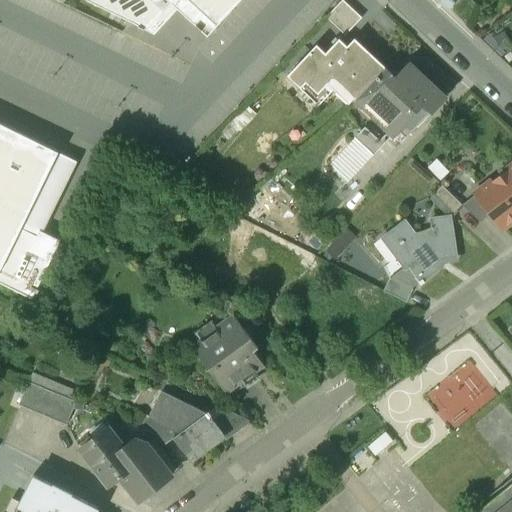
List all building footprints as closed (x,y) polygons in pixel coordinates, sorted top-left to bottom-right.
[(85,0),(86,1),(136,25),(136,26),(146,31),(146,30),(147,31),(147,30),(148,30),(175,0),(85,0)] [(187,0),(175,0),(148,30),(147,30),(147,31),(146,30),(146,31),(154,35),(177,10),(207,37),(216,27),(215,26),(212,30),(196,15),(200,11),(198,10),(199,10),(187,0)] [(187,0),(199,10),(198,10),(200,11),(196,15),(212,30),(215,26),(216,27),(241,0),(187,0)] [(361,18),(342,0),(326,18),(345,36),(361,18)] [(354,39),(347,47),(339,40),(325,54),(316,46),(287,77),(300,89),(306,83),(317,95),(333,78),(344,87),(347,83),(360,95),(385,68),(354,39)] [(396,79),(385,68),(360,95),(406,138),(443,97),(409,65),(396,79)] [(0,283),(32,299),(58,246),(57,246),(37,237),(39,231),(42,226),(46,224),(77,162),(0,124),(0,283)] [(364,129),(329,167),(343,180),(345,182),(381,145),(364,129)] [(509,177),(481,199),(477,194),(476,194),(502,228),(511,220),(511,166),(505,172),(509,177)] [(461,205),(441,186),(433,195),(453,214),(461,205)] [(449,217),(431,220),(433,232),(416,238),(404,222),(387,235),(411,266),(408,268),(419,282),(418,283),(420,286),(424,283),(423,281),(439,268),(436,263),(441,259),(455,257),(449,217)] [(60,241),(39,231),(37,237),(57,246),(60,241)] [(412,290),(389,278),(383,291),(406,303),(412,290)] [(258,350),(236,319),(193,349),(229,397),(246,385),(248,388),(259,379),(258,377),(267,370),(254,353),(258,350)] [(75,402),(27,383),(18,406),(65,426),(75,402)] [(207,413),(168,395),(157,420),(156,422),(179,433),(174,436),(175,439),(191,460),(202,452),(204,454),(212,448),(211,446),(225,436),(226,435),(215,418),(210,411),(207,413)] [(253,423),(226,410),(215,418),(226,435),(225,436),(228,440),(253,423)] [(179,433),(156,422),(157,420),(147,415),(140,430),(155,436),(164,447),(175,439),(174,436),(179,433)] [(135,442),(123,451),(109,431),(80,452),(107,487),(120,480),(137,502),(170,477),(145,444),(135,442)] [(101,511),(96,509),(97,508),(32,474),(13,511),(101,511)] [(511,511),(511,483),(477,511),(511,511)]
